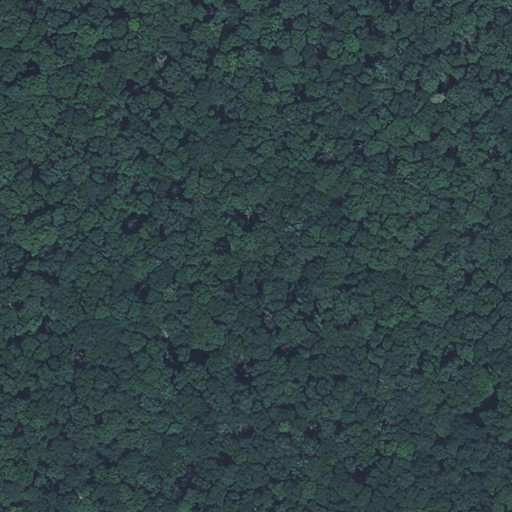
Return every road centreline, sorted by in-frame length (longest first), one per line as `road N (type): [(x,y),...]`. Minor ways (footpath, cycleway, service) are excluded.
road 1 (track): [(153,0),(255,480)]
road 2 (track): [(511,431),(122,511)]
